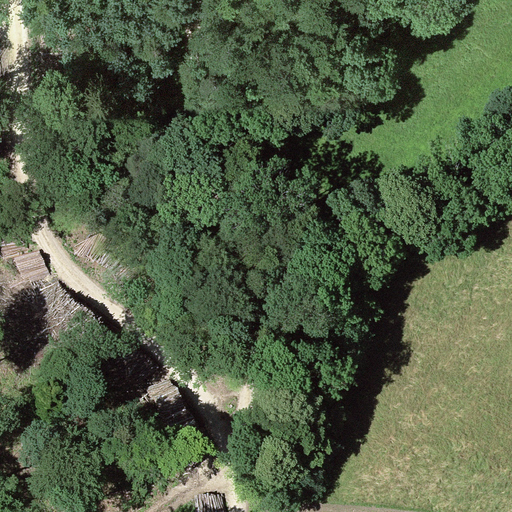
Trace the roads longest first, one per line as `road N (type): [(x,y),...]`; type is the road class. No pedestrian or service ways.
road 1 (track): [(16,0),(27,180),(43,234),(73,274),(207,401),(233,451),(235,511)]
road 2 (track): [(233,451),(243,416),(245,312),(196,127),(192,0)]
